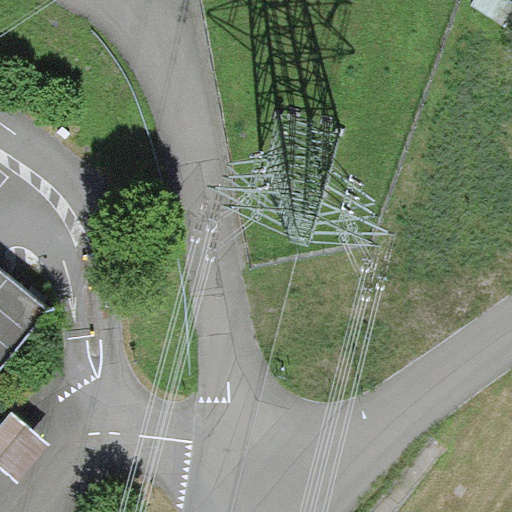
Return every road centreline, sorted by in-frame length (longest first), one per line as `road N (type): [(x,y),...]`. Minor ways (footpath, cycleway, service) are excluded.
road 1 (unclassified): [(305,509),(240,453),(186,110),(153,0)]
road 2 (unclassified): [(511,331),(398,413),(305,509)]
